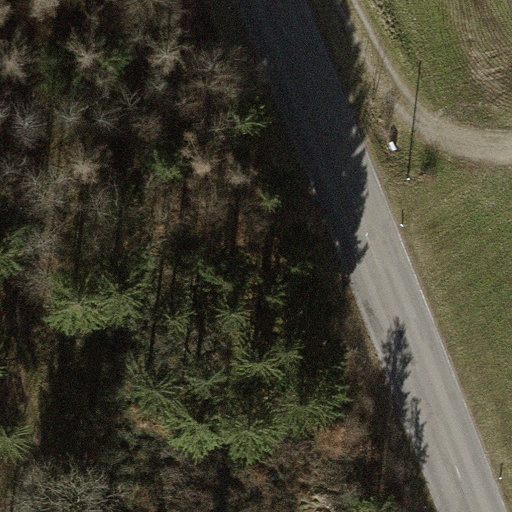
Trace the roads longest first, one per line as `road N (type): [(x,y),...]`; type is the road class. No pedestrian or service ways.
road 1 (tertiary): [(271,0),(474,511)]
road 2 (track): [(348,0),(408,110),(472,149),(511,146)]
